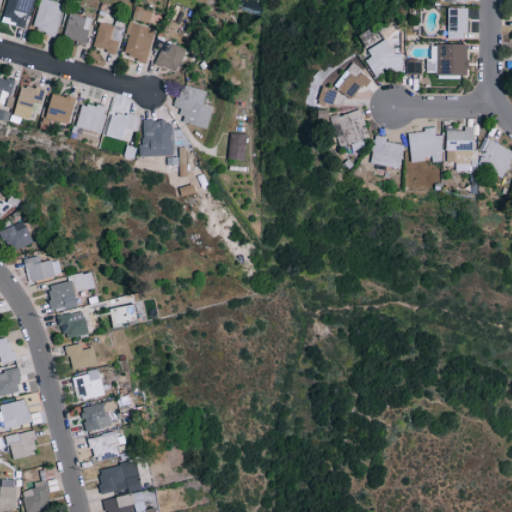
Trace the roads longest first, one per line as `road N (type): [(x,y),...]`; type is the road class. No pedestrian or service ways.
road 1 (residential): [(75,511),(28,325),(0,277)]
road 2 (residential): [(0,53),(152,98)]
road 3 (residential): [(492,0),(492,80),(511,127)]
